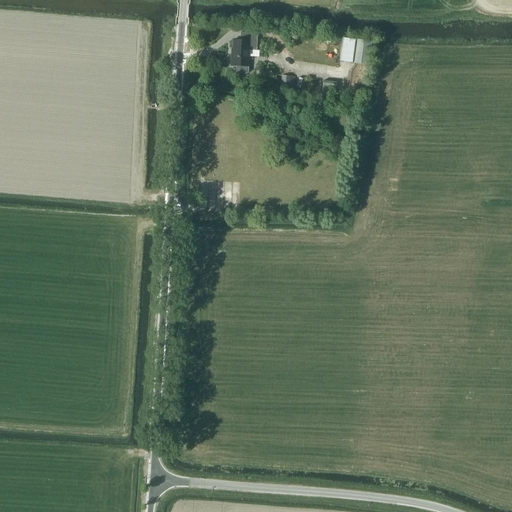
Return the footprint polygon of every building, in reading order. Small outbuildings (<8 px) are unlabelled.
[(231,60),(230,66),(238,67),(238,73),(240,74),(246,74),(248,73),(248,67),(249,51),(257,51),(258,33),(240,33),(240,41),(233,41),(232,60),(231,60)] [(340,62),(368,66),(371,42),(343,38),(340,62)] [(295,77),(281,76),(281,84),(294,86),(295,77)] [(324,83),(323,93),(338,94),(338,83),(324,83)] [(320,179),(306,178),(305,213),(339,214),(340,174),(320,173),(320,179)]
